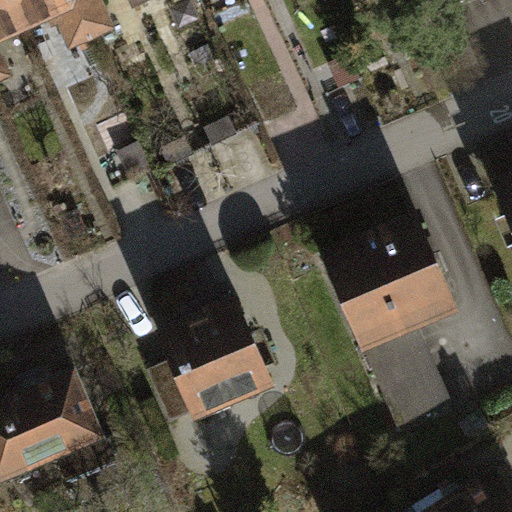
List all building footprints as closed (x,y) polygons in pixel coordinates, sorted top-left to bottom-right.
[(13,0),(0,0),(0,77),(9,74),(0,54),(0,33),(24,23),(13,0)] [(76,0),(13,0),(24,23),(55,9),(72,45),(93,36),(76,0)] [(76,0),(93,36),(113,27),(100,0),(76,0)] [(511,176),(499,182),(511,212),(511,176)] [(453,302),(417,217),(327,255),(398,424),(450,402),(415,318),(453,302)] [(270,377),(235,295),(207,307),(209,313),(162,333),(174,360),(149,370),(171,420),(270,377)] [(0,476),(102,433),(74,369),(0,400),(0,476)] [(511,511),(511,493),(498,471),(432,511),(511,511)]
